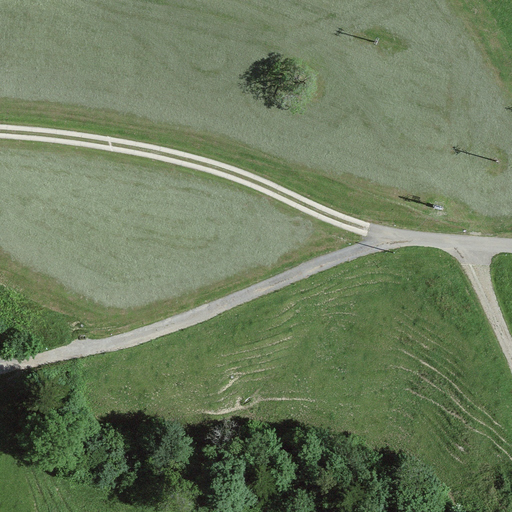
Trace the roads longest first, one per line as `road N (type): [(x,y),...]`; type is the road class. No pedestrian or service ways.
road 1 (unclassified): [(511,245),(425,240),(364,247),(113,341),(0,365)]
road 2 (track): [(399,241),(180,158),(0,130)]
